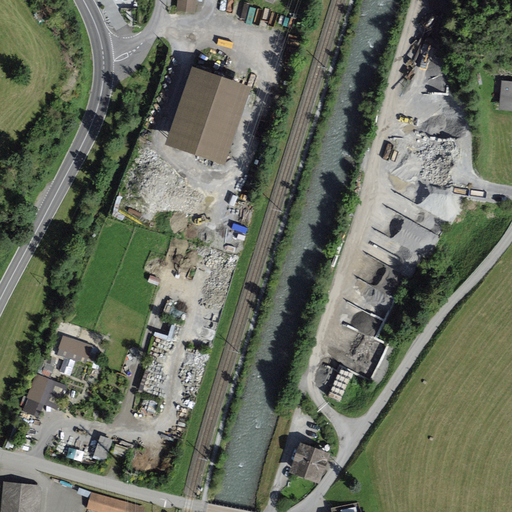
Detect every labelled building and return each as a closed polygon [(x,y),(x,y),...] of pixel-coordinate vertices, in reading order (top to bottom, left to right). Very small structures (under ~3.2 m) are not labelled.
[(193,10),(194,0),(179,0),(179,9),(193,10)] [(431,0),(429,6),(443,12),(448,0),(431,0)] [(224,165),(252,87),(192,67),(165,145),(224,165)] [(511,106),(511,85),(505,84),(503,106),(511,106)] [(372,280),(392,296),(405,279),(385,264),(372,280)] [(93,363),(98,349),(64,337),(60,348),(64,349),(61,355),(78,361),(78,359),(86,362),(86,360),(93,363)] [(41,373),(51,376),(55,360),(45,357),(41,373)] [(63,361),(61,372),(71,374),(73,363),(63,361)] [(57,410),(67,385),(35,374),(26,398),(57,410)] [(106,461),(113,440),(100,435),(93,456),(106,461)] [(319,484),(329,453),(299,442),(288,473),(319,484)] [(126,455),(129,449),(116,444),(114,450),(126,455)] [(33,511),(36,490),(6,487),(3,511),(33,511)] [(96,511),(143,511),(145,507),(91,492),(86,509),(96,511)]
